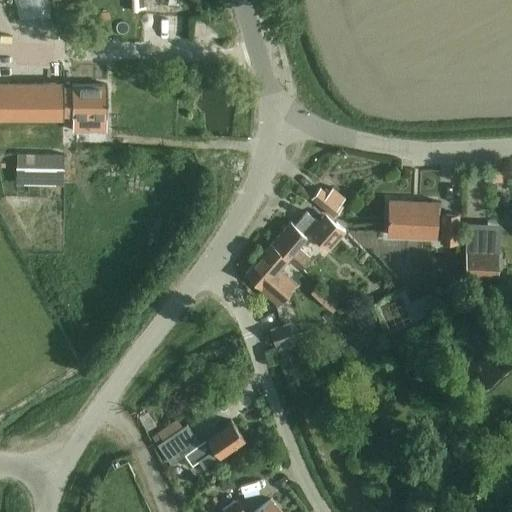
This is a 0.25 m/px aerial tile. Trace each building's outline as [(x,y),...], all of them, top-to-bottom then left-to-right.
[(63,82),(0,81),(0,118),(63,118),(63,114),(71,114),(71,116),(72,116),(72,130),(106,130),(106,116),(107,116),(107,84),(71,84),(71,86),(63,86),(63,82)] [(33,146),(80,149),(81,135),(34,132),(33,146)] [(16,168),(63,168),(63,156),(16,156),(16,168)] [(506,182),(507,168),(494,167),(493,182),(506,182)] [(328,191),(341,202),(345,197),(332,186),(328,191)] [(328,191),(326,193),(318,187),(311,197),(334,215),(342,205),(340,204),(341,202),(328,191)] [(436,236),(437,202),(388,200),(386,234),(436,236)] [(287,257),(288,256),(299,266),(306,259),(294,248),(309,232),(328,248),(344,230),(335,222),(332,225),(322,216),(317,221),(306,211),(294,225),(290,221),(271,243),(287,257)] [(458,214),(442,214),(441,242),(457,242),(458,214)] [(273,272),(287,257),(271,243),(245,273),(261,287),(261,286),(278,302),(290,288),(273,272)] [(465,252),(465,276),(497,277),(498,253),(465,252)] [(369,307),(353,315),(360,327),(375,319),(369,307)] [(288,323),(269,329),(274,346),(293,340),(288,323)] [(158,443),(157,444),(170,463),(185,453),(191,463),(198,458),(204,466),(218,456),(244,438),(231,420),(199,442),(186,423),(180,427),(162,440),(158,443)] [(157,432),(154,433),(155,438),(158,443),(162,440),(157,432)] [(244,511),(235,500),(220,511),(279,511),(270,499),(253,511),(244,511)]
